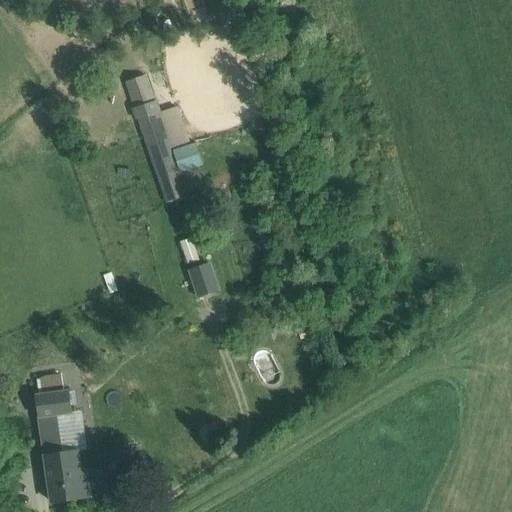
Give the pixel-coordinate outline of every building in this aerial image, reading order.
[(145,76),(126,82),(135,108),(135,109),(154,103),(153,102),(145,76)] [(159,113),(155,101),(153,102),(154,103),(135,109),(135,108),(133,109),(137,120),(139,119),(158,177),(176,170),(170,151),(157,113),(159,113)] [(159,113),(157,113),(170,151),(189,144),(176,107),(159,113)] [(176,170),(158,177),(167,203),(185,197),(176,170)] [(208,264),(190,270),(199,297),(217,291),(208,264)] [(153,352),(168,413),(208,402),(198,362),(215,358),(210,338),(153,352)] [(62,377),(37,381),(39,396),(64,392),(62,377)] [(77,451),(56,454),(54,443),(60,443),(56,415),(71,413),(68,392),(64,392),(39,396),(36,396),(39,417),(45,456),(52,502),(89,497),(85,469),(79,470),(77,451)]
